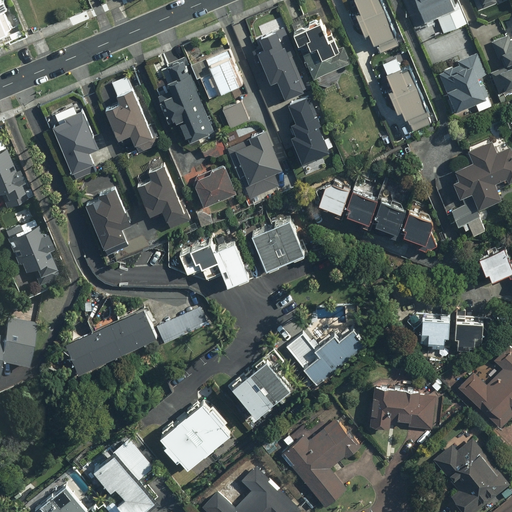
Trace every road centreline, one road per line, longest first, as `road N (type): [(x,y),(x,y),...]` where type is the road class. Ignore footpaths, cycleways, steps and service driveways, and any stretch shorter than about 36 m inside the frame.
road 1 (unknown): [(394,0),(432,96),(427,185),(469,281),(481,289),(511,286)]
road 2 (tertiary): [(0,88),(208,0)]
